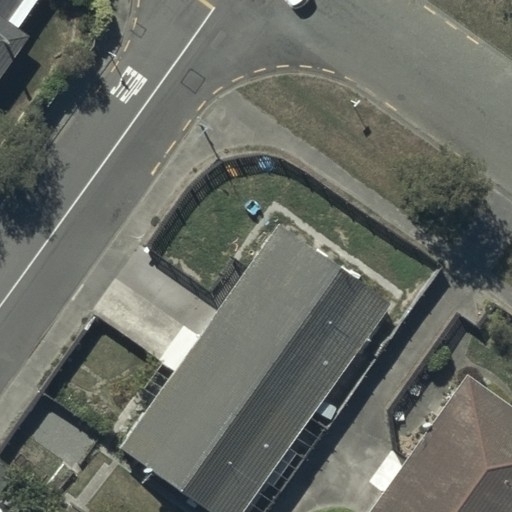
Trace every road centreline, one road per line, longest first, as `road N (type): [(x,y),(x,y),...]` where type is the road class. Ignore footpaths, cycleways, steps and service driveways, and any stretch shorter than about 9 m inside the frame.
road 1 (residential): [(213,0),(0,308)]
road 2 (residential): [(511,129),(333,0)]
